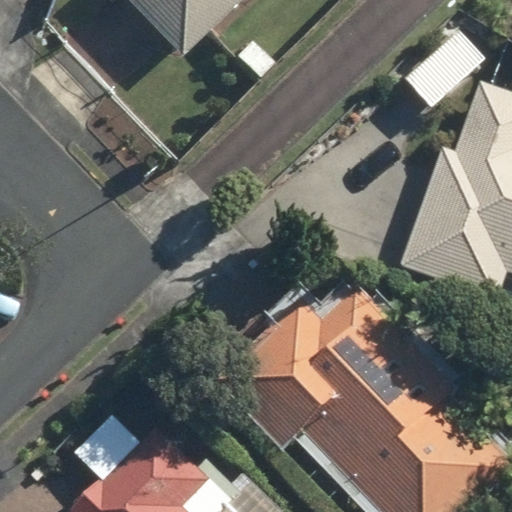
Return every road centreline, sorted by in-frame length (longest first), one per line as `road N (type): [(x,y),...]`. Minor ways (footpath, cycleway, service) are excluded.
road 1 (residential): [(92,261),(79,304),(0,378)]
road 2 (residential): [(0,157),(85,244),(92,261)]
